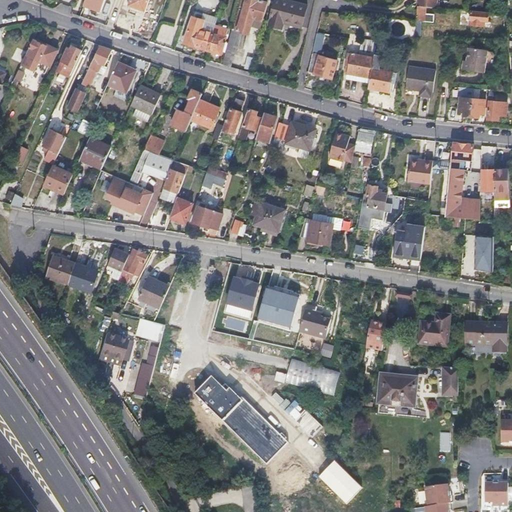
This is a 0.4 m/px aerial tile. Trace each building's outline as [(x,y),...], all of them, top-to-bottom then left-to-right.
[(86,0),(84,6),(101,12),(105,0),(86,0)] [(144,0),(131,0),(126,15),(143,20),(149,1),(144,0)] [(241,32),(238,31),(246,0),(239,0),(228,45),(226,53),(222,65),(231,68),(241,32)] [(246,0),(238,31),(241,32),(249,34),(254,18),(264,20),(269,0),(246,0)] [(308,5),(288,0),(276,0),(270,25),(283,29),(284,24),(302,28),(308,5)] [(426,17),(426,7),(418,6),(417,17),(426,17)] [(472,11),(471,26),(484,27),(485,22),(489,23),(490,13),(472,11)] [(200,48),(208,50),(213,33),(200,29),(202,20),(191,16),(183,43),(194,46),(195,44),(200,46),(200,48)] [(323,33),(331,35),(332,28),(319,25),(318,32),(323,33)] [(213,33),(208,50),(221,54),(222,52),(224,44),(228,30),(215,26),(213,33)] [(328,45),(331,35),(323,33),(320,43),(328,45)] [(371,78),(376,53),(378,41),(364,38),(361,55),(349,53),(347,63),(350,63),(348,73),(371,78)] [(57,52),(33,40),(30,48),(31,48),(28,56),(26,55),(21,65),(34,72),(39,62),(49,67),(57,52)] [(114,49),(101,45),(83,83),(88,87),(96,70),(99,71),(103,64),(106,65),(114,49)] [(58,70),(71,76),(83,51),(72,46),(71,50),(68,49),(58,70)] [(487,51),(469,48),(465,71),(484,74),(487,51)] [(386,55),(376,53),(371,78),(369,87),(390,91),(393,72),(384,70),(386,55)] [(313,54),(309,73),(333,78),(337,61),(313,54)] [(119,62),(109,84),(127,92),(137,71),(119,62)] [(409,66),(406,88),(420,90),(419,95),(431,97),(432,92),(433,92),(437,71),(409,66)] [(15,86),(18,88),(25,74),(19,71),(12,85),(15,86)] [(80,85),(77,90),(85,93),(87,88),(80,85)] [(141,85),(132,105),(137,107),(150,114),(151,114),(161,94),(141,85)] [(473,95),(474,89),(459,88),(458,98),(460,98),(473,99),(473,95)] [(85,93),(77,90),(69,108),(78,112),(86,94),(85,93)] [(173,125),(188,131),(193,120),(201,100),(203,94),(194,90),(191,99),(192,100),(187,113),(179,110),(173,125)] [(470,117),(473,99),(460,98),(458,112),(463,113),(462,116),(464,117),(468,118),(469,117),(470,117)] [(232,109),(224,132),(235,136),(242,113),(241,112),(245,102),(237,99),(234,109),(232,109)] [(470,117),(472,117),(473,118),(477,119),(477,118),(479,118),(480,115),(484,115),(485,101),(473,99),(470,117)] [(201,100),(193,120),(213,128),(221,109),(201,100)] [(507,103),(489,101),(488,120),(498,121),(498,115),(506,116),(507,103)] [(147,121),(150,114),(137,107),(134,116),(147,121)] [(250,129),(257,131),(261,118),(256,116),(258,112),(250,109),(239,140),(246,142),(250,129)] [(259,131),(257,138),(269,142),(277,118),(265,114),(263,119),(259,131)] [(78,131),(85,134),(90,122),(82,119),(78,131)] [(279,122),(275,136),(287,140),(286,142),(310,150),(316,129),(292,122),(291,126),(279,122)] [(219,138),(223,126),(218,124),(214,136),(219,138)] [(46,160),(54,164),(67,138),(53,130),(43,149),(49,152),(46,160)] [(351,136),(337,132),(330,157),(345,161),(348,151),(347,150),(349,143),(351,136)] [(375,142),(376,134),(368,133),(361,132),(358,149),(370,151),(372,141),(375,142)] [(161,155),(163,151),(166,142),(151,136),(145,149),(151,152),(161,155)] [(91,137),(82,157),(96,163),(95,165),(102,169),(112,147),(91,137)] [(356,145),(349,143),(347,150),(348,151),(345,161),(353,164),(356,145)] [(480,220),(480,206),(461,205),(462,197),(464,174),(460,174),(461,171),(464,171),(465,161),(473,161),(474,146),(470,145),(453,143),(446,217),(450,218),(457,218),(480,220)] [(21,165),(28,151),(20,148),(14,161),(21,165)] [(163,151),(161,155),(176,161),(178,156),(163,151)] [(144,171),(160,177),(163,171),(170,174),(176,161),(161,155),(151,152),(144,171)] [(95,165),(96,163),(82,157),(80,162),(94,168),(95,165)] [(431,185),(434,161),(425,160),(424,164),(410,162),(407,182),(431,185)] [(170,174),(164,188),(180,193),(187,176),(188,172),(190,166),(176,161),(170,174)] [(138,164),(132,177),(138,180),(144,167),(138,164)] [(54,165),(44,185),(65,195),(74,175),(54,165)] [(218,170),(216,176),(225,180),(226,180),(229,173),(218,170)] [(481,191),(495,192),(495,170),(482,170),(481,191)] [(509,170),(495,170),(495,192),(495,198),(510,199),(509,170)] [(316,180),(316,183),(327,186),(330,177),(320,174),(318,181),(316,180)] [(145,215),(154,193),(116,176),(108,196),(114,199),(123,203),(122,207),(134,213),(135,211),(145,215)] [(225,180),(216,176),(213,183),(222,186),(225,180)] [(385,211),(388,194),(382,193),(383,190),(378,189),(379,187),(370,185),(368,196),(371,197),(370,201),(364,200),(360,219),(372,222),(372,218),(383,220),(385,211)] [(323,195),(325,188),(317,186),(315,193),(323,195)] [(16,194),(11,205),(21,207),(23,197),(16,194)] [(388,194),(385,211),(398,214),(401,197),(394,195),(388,194)] [(462,197),(461,205),(480,206),(481,199),(462,197)] [(178,199),(170,218),(186,224),(194,205),(178,199)] [(211,227),(216,211),(199,206),(194,223),(211,228),(211,227)] [(284,215),(254,206),(249,221),(255,223),(253,229),(263,232),(277,237),(278,234),(284,215)] [(224,214),(216,211),(211,227),(220,229),(224,214)] [(308,241),(331,246),(333,230),(342,231),(344,220),(315,215),(314,221),(312,221),(308,239),(308,241)] [(234,219),(230,233),(243,237),(247,223),(234,219)] [(308,239),(312,221),(305,219),(300,238),(308,239)] [(418,262),(424,226),(405,223),(403,235),(394,233),(391,258),(418,262)] [(491,238),(474,237),(472,272),(489,273),(491,238)] [(112,277),(119,280),(121,275),(129,255),(115,249),(107,268),(110,269),(111,266),(116,268),(112,277)] [(133,249),(125,270),(139,276),(149,256),(143,253),(133,249)] [(69,284),(76,263),(53,256),(47,276),(69,284)] [(98,271),(76,263),(69,284),(69,285),(91,293),(98,271)] [(139,300),(160,309),(170,286),(148,277),(139,300)] [(258,287),(231,279),(223,306),(250,314),(258,287)] [(286,331),(295,298),(262,290),(254,323),(286,331)] [(101,299),(99,305),(107,309),(110,303),(101,299)] [(315,316),(316,312),(306,310),(300,332),(327,339),(332,320),(322,318),(315,316)] [(421,323),(419,344),(447,347),(451,316),(437,314),(435,325),(421,323)] [(386,324),(379,323),(379,325),(371,324),(367,348),(382,351),(386,324)] [(465,323),(464,344),(493,346),(492,352),(505,352),(506,324),(493,324),(493,325),(476,325),(476,323),(465,323)] [(123,361),(129,340),(107,334),(101,355),(123,361)] [(134,341),(129,340),(123,361),(128,362),(134,341)] [(155,368),(160,349),(153,347),(148,366),(155,368)] [(123,361),(101,355),(99,363),(120,369),(123,361)] [(340,372),(292,360),(286,384),(334,396),(340,372)] [(155,368),(148,366),(143,365),(135,395),(147,398),(155,368)] [(459,369),(445,368),(445,395),(459,395),(459,369)] [(267,462),(286,442),(229,387),(226,391),(210,375),(193,392),(267,462)] [(382,376),(379,404),(414,407),(416,383),(398,381),(398,378),(382,376)] [(511,420),(502,420),(502,442),(511,441),(511,420)] [(334,460),(318,477),(346,504),(362,488),(334,460)] [(509,483),(486,483),(486,502),(493,502),(493,506),(509,506),(509,483)] [(448,484),(426,487),(428,506),(426,507),(426,511),(449,511),(450,511),(452,510),(451,503),(453,503),(453,495),(450,496),(448,484)]
